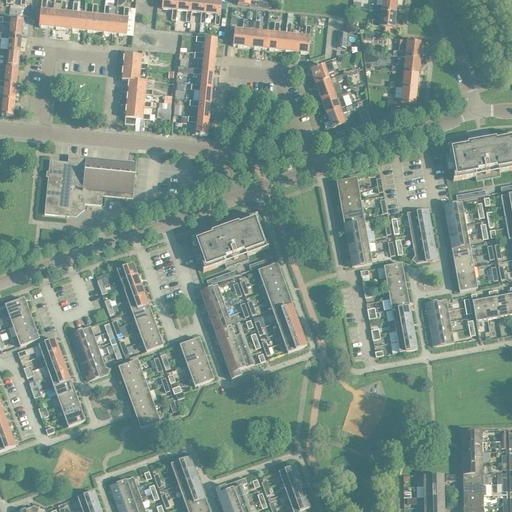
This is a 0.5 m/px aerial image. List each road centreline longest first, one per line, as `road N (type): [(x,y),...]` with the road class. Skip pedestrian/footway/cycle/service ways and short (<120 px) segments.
road 1 (residential): [(111,511),(100,480),(189,449),(203,487),(299,453)]
road 2 (residential): [(391,141),(402,205),(435,199),(421,130)]
road 3 (residential): [(320,167),(284,72),(224,66)]
road 4 (residential): [(234,198),(215,151),(107,140)]
road 5 (residential): [(69,258),(87,308),(57,318),(39,269)]
road 6 (residential): [(42,134),(52,52),(103,56)]
